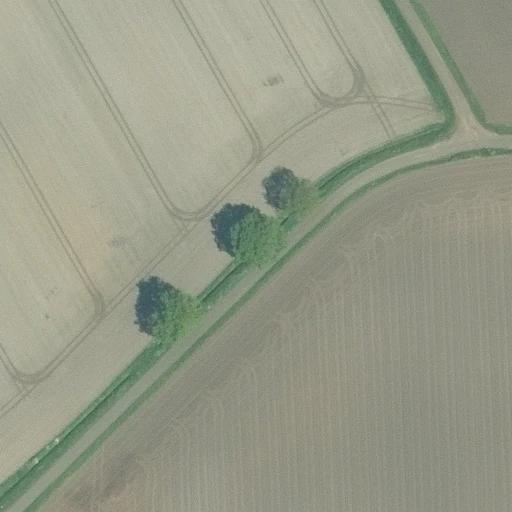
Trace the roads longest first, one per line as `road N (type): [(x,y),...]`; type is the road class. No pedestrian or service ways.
road 1 (unclassified): [(11,511),(354,184),(435,153),(483,146)]
road 2 (unclassified): [(483,146),(399,0)]
